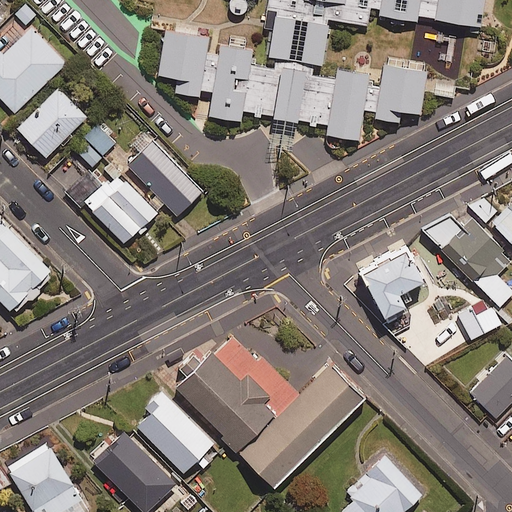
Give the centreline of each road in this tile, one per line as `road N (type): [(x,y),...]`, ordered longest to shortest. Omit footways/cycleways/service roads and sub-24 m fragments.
road 1 (residential): [(266,251),(511,499)]
road 2 (secondary): [(511,124),(266,251)]
road 3 (residential): [(144,314),(0,168)]
road 4 (secondary): [(144,314),(0,391)]
road 5 (secondary): [(266,251),(144,314)]
